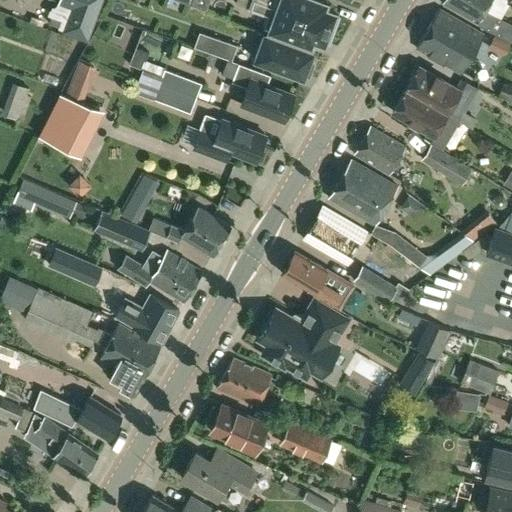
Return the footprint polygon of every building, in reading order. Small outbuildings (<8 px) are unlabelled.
[(101,0),(61,0),(60,4),(71,8),(62,33),(86,42),(101,0)] [(334,29),(255,0),(251,0),(248,8),(266,15),(263,22),(264,27),(269,29),(311,45),(313,39),(324,43),(325,41),(329,43),(334,29)] [(325,8),(327,2),(321,0),(255,0),(334,29),(339,15),(335,14),(336,12),(325,8)] [(443,0),(443,2),(478,22),(477,23),(487,29),(511,41),(511,38),(511,23),(494,15),(495,12),(487,8),(491,0),(443,0)] [(461,73),(484,34),(439,8),(416,47),(461,73)] [(199,31),(194,46),(227,58),(231,60),(237,44),(199,31)] [(303,77),(304,74),(309,76),(314,62),(309,61),(313,51),(264,32),(254,58),(303,77)] [(511,42),(494,35),(488,48),(505,55),(511,42)] [(166,69),(167,62),(155,59),(158,46),(150,44),(145,65),(166,69)] [(141,70),(144,61),(147,54),(136,49),(129,66),(141,70)] [(227,58),(220,75),(232,79),(232,81),(247,87),(241,104),(284,120),(294,93),(267,84),(271,74),(239,63),(231,60),(227,58)] [(405,88),(447,112),(460,120),(479,88),(460,78),(455,87),(419,66),(405,88)] [(159,83),(197,97),(202,83),(164,69),(159,83)] [(83,98),(90,82),(72,75),(66,91),(83,98)] [(497,95),(511,102),(511,84),(504,81),(497,95)] [(191,113),(197,97),(159,83),(153,99),(191,113)] [(20,84),(10,105),(25,112),(35,91),(20,84)] [(460,120),(447,112),(405,88),(392,110),(427,131),(423,137),(431,142),(443,149),(460,120)] [(202,129),(195,148),(227,159),(230,150),(257,160),(266,134),(223,118),(222,121),(207,115),(202,129)] [(388,174),(404,147),(370,126),(353,153),(388,174)] [(472,167),(443,149),(431,142),(421,159),(462,184),(472,167)] [(374,224),(397,185),(350,158),(327,196),(374,224)] [(141,182),(160,189),(164,179),(145,172),(141,182)] [(181,235),(213,254),(231,224),(198,204),(183,229),(154,217),(148,229),(160,234),(178,241),(181,235)] [(344,263),(365,230),(323,204),(303,238),(344,263)] [(150,230),(101,210),(93,229),(142,249),(150,230)] [(462,232),(464,233),(473,222),(457,210),(449,222),(462,232)] [(473,240),(464,233),(462,232),(434,253),(427,255),(396,231),(375,224),(370,233),(387,242),(428,274),(473,240)] [(511,233),(495,227),(486,252),(511,261),(511,233)] [(139,262),(130,276),(145,285),(149,279),(184,300),(202,270),(166,249),(161,256),(151,250),(143,264),(139,262)] [(351,282),(296,250),(282,272),(337,305),(351,282)] [(398,282),(396,286),(363,264),(361,266),(352,261),(344,273),(390,302),(409,288),(398,282)] [(441,273),(438,282),(460,288),(462,280),(441,273)] [(90,346),(98,329),(87,324),(93,312),(38,287),(37,288),(24,282),(15,303),(28,308),(25,316),(90,346)] [(125,297),(115,315),(162,340),(179,309),(150,293),(143,306),(125,297)] [(93,295),(87,308),(110,317),(115,305),(93,295)] [(286,364),(306,376),(311,368),(321,374),(338,345),(332,341),(347,317),(314,298),(300,322),(276,308),(271,316),(270,315),(261,329),(263,330),(259,338),(269,344),(264,353),(285,365),(286,364)] [(427,320),(414,347),(438,358),(450,331),(427,320)] [(98,340),(107,345),(107,344),(129,356),(129,357),(149,367),(161,345),(119,322),(113,333),(105,329),(98,340)] [(0,355),(20,363),(24,351),(0,341),(0,355)] [(135,393),(149,367),(129,357),(129,356),(107,344),(107,345),(101,356),(115,364),(109,375),(121,381),(119,385),(135,393)] [(258,403),(271,372),(233,357),(216,386),(258,403)] [(460,381),(489,393),(499,370),(470,358),(460,381)] [(402,385),(413,392),(428,367),(417,360),(402,385)] [(283,391),(299,398),(304,385),(289,378),(283,391)] [(73,425),(77,418),(107,437),(121,414),(90,395),(82,408),(40,388),(34,407),(73,425)] [(24,405),(0,394),(0,411),(18,419),(24,405)] [(253,452),(267,421),(222,402),(210,429),(234,440),(233,444),(253,452)] [(25,431),(23,435),(53,455),(81,474),(98,451),(70,432),(45,414),(44,416),(34,410),(27,430),(26,431),(25,431)] [(289,420),(284,433),(296,439),(293,446),(312,454),(324,459),(325,458),(332,440),(333,439),(321,434),(289,420)] [(511,449),(494,445),(487,479),(511,485),(511,449)] [(244,489),(256,470),(226,452),(218,465),(195,451),(180,475),(217,497),(227,479),(244,489)] [(511,511),(511,491),(491,486),(484,511),(511,511)] [(212,511),(215,508),(190,494),(180,510),(152,493),(140,511),(212,511)] [(411,505),(427,504),(426,493),(410,494),(411,505)] [(0,511),(14,511),(3,505),(6,501),(0,497),(0,511)] [(364,497),(358,511),(400,511),(402,509),(364,497)]
